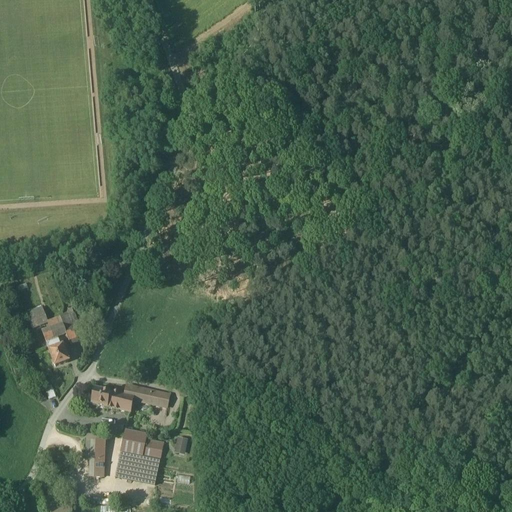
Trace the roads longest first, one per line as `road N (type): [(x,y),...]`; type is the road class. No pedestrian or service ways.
road 1 (track): [(86,375),(170,182),(186,125),(180,83),(148,0)]
road 2 (residential): [(0,506),(28,482),(50,420),(86,375)]
